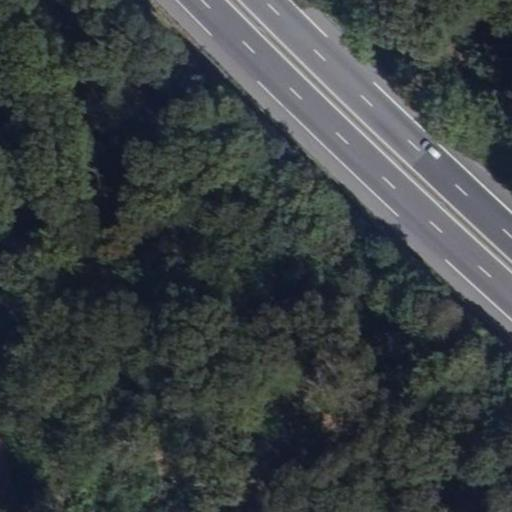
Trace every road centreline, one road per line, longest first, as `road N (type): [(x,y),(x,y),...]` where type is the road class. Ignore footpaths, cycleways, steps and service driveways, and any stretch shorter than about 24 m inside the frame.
road 1 (motorway): [(201,0),(511,295)]
road 2 (motorway): [(511,238),(263,0)]
